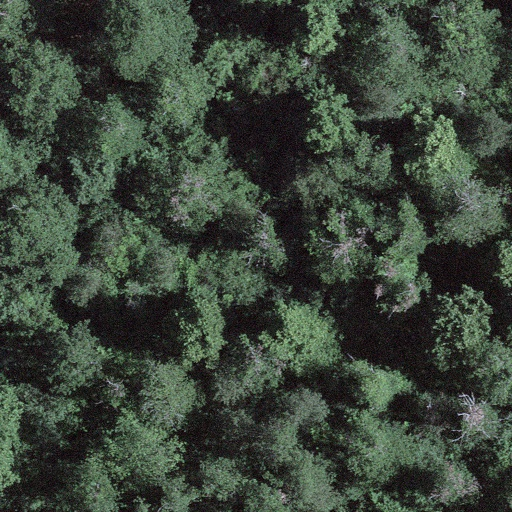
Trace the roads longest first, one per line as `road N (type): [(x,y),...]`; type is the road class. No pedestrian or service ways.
road 1 (track): [(58,511),(193,423),(319,362),(455,279),(511,217)]
road 2 (track): [(319,362),(401,384),(492,398),(511,392)]
